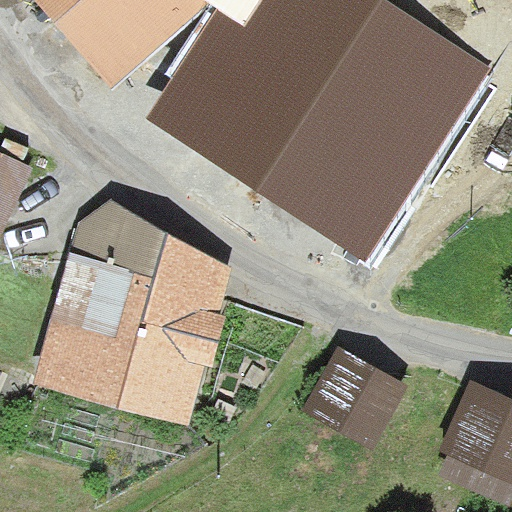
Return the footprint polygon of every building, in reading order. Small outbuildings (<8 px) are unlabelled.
[(44,0),(113,79),(205,0),(44,0)] [(473,79),(343,0),(217,0),(226,11),(163,114),(365,246),(473,79)] [(0,221),(25,170),(0,158),(0,221)] [(77,221),(41,374),(187,415),(225,266),(110,199),(77,221)] [(339,343),(305,401),(375,441),(408,383),(339,343)] [(446,453),(439,470),(509,499),(511,492),(511,398),(470,381),(440,450),(446,453)]
